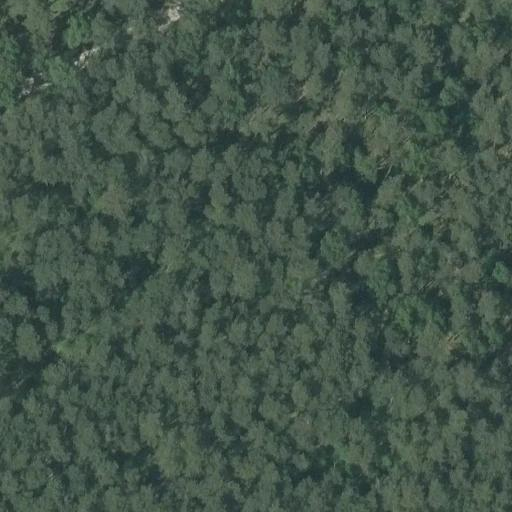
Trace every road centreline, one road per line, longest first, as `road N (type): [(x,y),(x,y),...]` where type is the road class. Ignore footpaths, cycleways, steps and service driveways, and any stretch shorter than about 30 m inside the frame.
road 1 (track): [(492,511),(154,21)]
road 2 (track): [(192,0),(0,93)]
road 3 (unknown): [(0,414),(72,511)]
